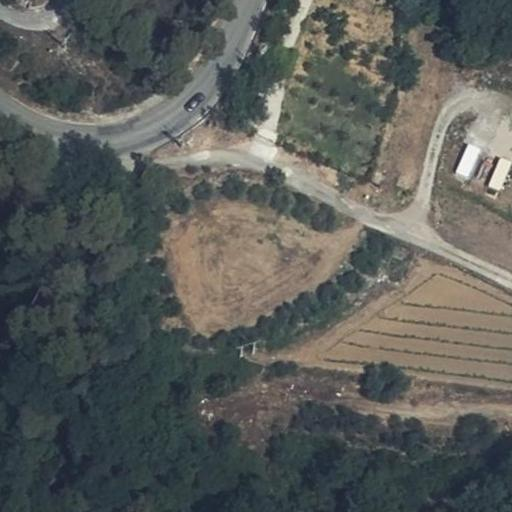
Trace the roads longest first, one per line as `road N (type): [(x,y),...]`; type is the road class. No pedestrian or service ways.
road 1 (residential): [(125,136),(140,160),(263,158),(511,279)]
road 2 (secondary): [(250,0),(206,89),(152,128),(125,136)]
road 3 (track): [(308,0),(263,158)]
road 4 (track): [(465,82),(411,229)]
road 5 (secondary): [(125,136),(62,133),(0,103)]
